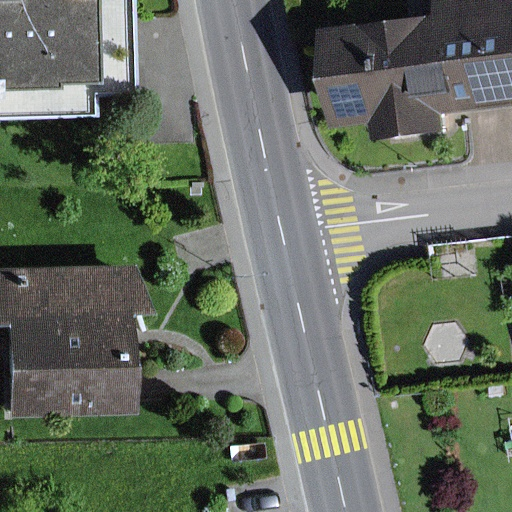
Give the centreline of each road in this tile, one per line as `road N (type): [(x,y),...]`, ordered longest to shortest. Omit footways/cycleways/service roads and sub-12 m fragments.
road 1 (primary): [(281,236),(341,511)]
road 2 (primary): [(232,0),(281,236)]
road 3 (residential): [(511,205),(281,236)]
